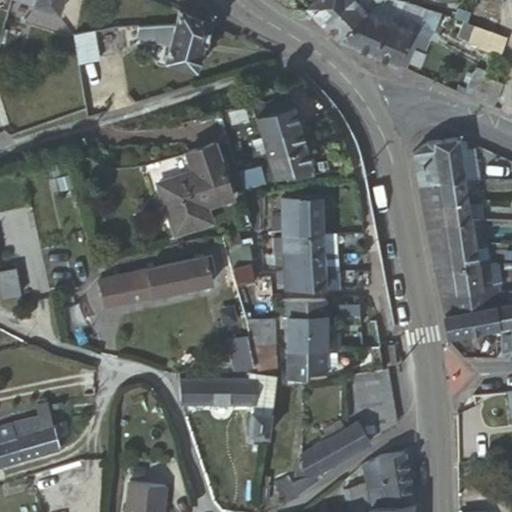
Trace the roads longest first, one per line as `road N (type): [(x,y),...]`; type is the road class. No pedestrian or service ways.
road 1 (residential): [(313,51),(0,153)]
road 2 (residential): [(207,511),(165,378),(52,344),(0,313)]
road 3 (tertiary): [(369,108),(387,145),(431,369)]
road 4 (unknown): [(132,368),(90,457),(0,490)]
road 5 (residential): [(431,406),(281,511)]
road 6 (tertiary): [(369,108),(422,101),(511,140)]
